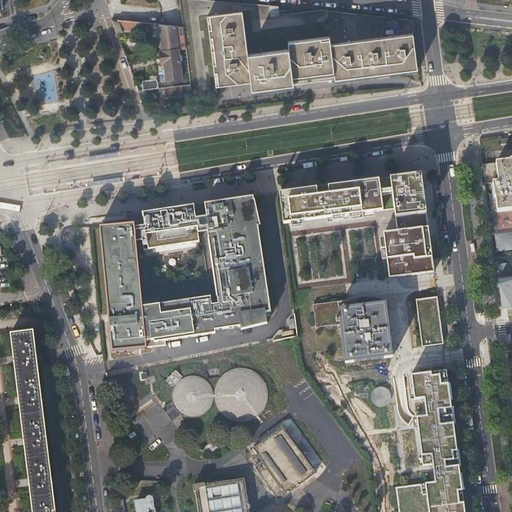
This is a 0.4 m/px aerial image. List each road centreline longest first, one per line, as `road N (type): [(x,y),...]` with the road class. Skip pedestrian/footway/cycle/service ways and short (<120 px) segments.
road 1 (secondary): [(438,97),(0,163)]
road 2 (secondary): [(16,205),(442,133)]
road 3 (unknown): [(357,511),(301,416),(215,467),(93,477)]
road 4 (residential): [(97,511),(80,374),(16,205)]
road 5 (residential): [(493,511),(469,332)]
road 6 (unknown): [(385,289),(379,222),(293,228)]
